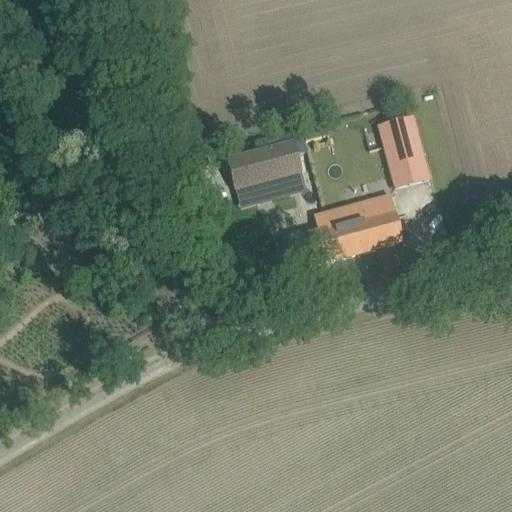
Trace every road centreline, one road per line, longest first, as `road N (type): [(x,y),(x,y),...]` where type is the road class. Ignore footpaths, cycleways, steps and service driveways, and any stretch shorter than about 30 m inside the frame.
road 1 (unclassified): [(196,346),(105,0)]
road 2 (unclassified): [(196,346),(511,266)]
road 3 (unclassified): [(0,451),(196,346)]
